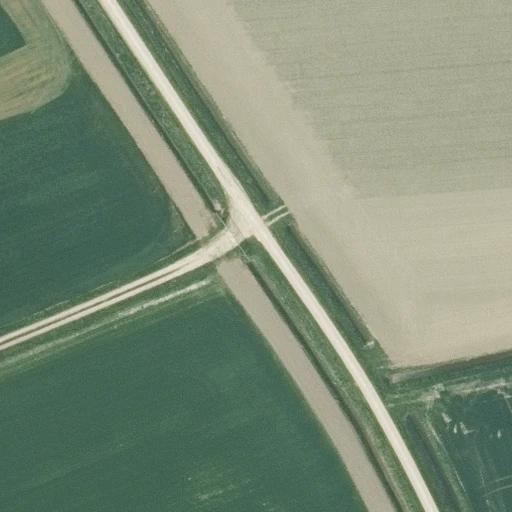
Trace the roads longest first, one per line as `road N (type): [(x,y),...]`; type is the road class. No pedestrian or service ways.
road 1 (unclassified): [(430,511),(355,371),(107,0)]
road 2 (track): [(255,225),(0,340)]
